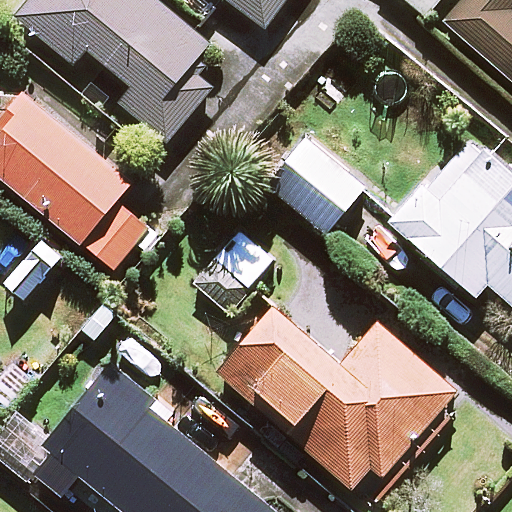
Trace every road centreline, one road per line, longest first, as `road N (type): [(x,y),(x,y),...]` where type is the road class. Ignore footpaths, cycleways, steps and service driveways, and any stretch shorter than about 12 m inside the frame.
road 1 (unknown): [(315,0),(190,162)]
road 2 (unknown): [(511,109),(375,0)]
